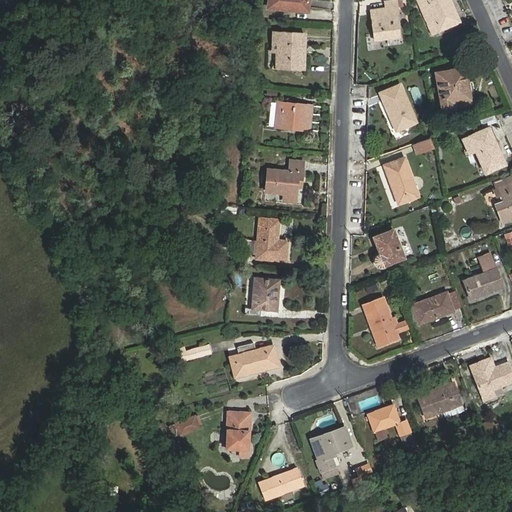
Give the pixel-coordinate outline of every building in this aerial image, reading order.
[(268,0),(268,7),(288,9),(289,6),(308,8),(309,0),(268,0)] [(420,0),(435,33),(460,22),(450,0),(420,0)] [(372,11),(375,40),(398,38),(395,8),(399,7),(398,1),(384,2),(384,10),(372,11)] [(306,33),(273,32),(273,44),(277,44),(277,68),(301,69),(302,45),(306,45),(306,33)] [(465,68),(436,73),(442,112),(454,110),(452,102),(470,99),(468,83),(465,68)] [(380,92),(396,131),(417,122),(404,92),(401,93),(398,85),(380,92)] [(314,105),(276,101),(274,128),(311,131),(314,105)] [(489,127),(469,136),(475,149),(485,172),(505,163),(489,127)] [(414,144),(417,153),(432,148),(429,139),(414,144)] [(405,158),(385,165),(399,203),(419,196),(405,158)] [(268,169),(265,191),(283,193),(296,194),(297,186),(297,181),(302,181),(304,161),(290,160),(289,171),(268,169)] [(511,183),(511,175),(494,182),(496,190),(511,183)] [(497,196),(502,194),(505,200),(496,204),(503,222),(511,218),(511,183),(496,190),(495,190),(497,196)] [(295,203),(296,194),(283,193),(282,201),(295,203)] [(288,241),(277,240),(279,219),(260,218),(260,229),(257,255),(257,258),(286,261),(288,241)] [(253,228),(242,227),(240,253),(251,254),(253,228)] [(251,254),(257,255),(260,229),(253,228),(251,254)] [(382,267),(405,257),(393,228),(374,236),(381,254),(377,256),(376,257),(375,261),(376,263),(378,266),(379,266),(382,267)] [(484,272),(464,280),(471,299),(503,286),(490,254),(479,258),(484,272)] [(255,278),(252,308),(245,307),(244,315),(259,316),(260,309),(277,310),(280,280),(255,278)] [(454,291),(448,294),(453,309),(460,306),(454,291)] [(454,310),(453,309),(448,294),(447,292),(412,305),(413,306),(407,309),(412,322),(418,320),(419,323),(454,310)] [(399,338),(397,334),(391,318),(383,297),(377,299),(380,305),(366,310),(371,325),(377,322),(379,328),(375,330),(381,345),(399,338)] [(377,299),(363,304),(366,310),(380,305),(377,299)] [(236,377),(268,368),(262,348),(256,350),(254,342),(237,347),(239,354),(238,354),(240,362),(232,364),(236,377)] [(185,347),(178,349),(181,361),(212,353),(209,345),(186,351),(185,347)] [(273,345),(262,348),(268,368),(279,365),(273,345)] [(493,389),(511,381),(511,369),(509,362),(474,375),(484,400),(495,395),(493,389)] [(418,396),(426,417),(442,411),(456,406),(462,404),(454,382),(418,396)] [(399,421),(393,404),(368,414),(374,431),(396,424),(400,436),(411,432),(406,418),(399,421)] [(442,411),(444,417),(458,412),(456,406),(442,411)] [(250,413),(229,412),(227,448),(248,449),(250,413)] [(107,413),(91,413),(91,426),(107,426),(107,413)] [(174,424),(178,435),(199,427),(195,416),(174,424)] [(480,420),(486,436),(497,432),(491,416),(480,420)] [(312,442),(318,460),(317,461),(323,478),(338,473),(332,456),(336,455),(335,452),(352,445),(345,426),(326,433),(327,437),(312,442)] [(400,436),(403,444),(414,440),(411,432),(400,436)] [(428,447),(431,455),(437,452),(434,444),(428,447)] [(369,464),(356,468),(359,477),(372,472),(369,464)] [(265,499),(305,484),(298,468),(258,483),(265,499)] [(243,510),(236,511),(235,511),(254,511),(253,500),(241,501),(243,510)]
